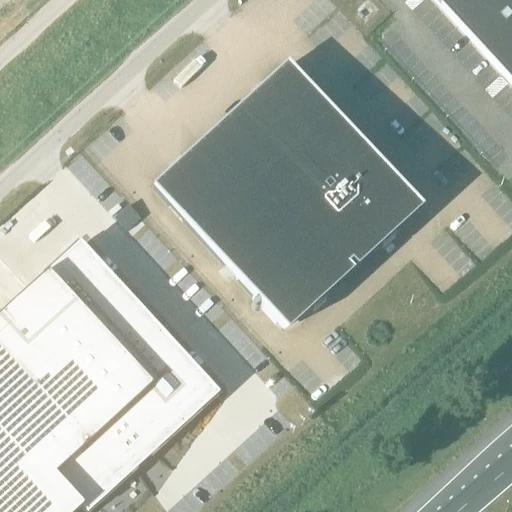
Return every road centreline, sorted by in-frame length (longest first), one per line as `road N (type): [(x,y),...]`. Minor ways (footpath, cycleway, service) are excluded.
road 1 (unknown): [(164,145),(146,178),(157,230),(296,381),(315,386),(348,376),(454,268),(458,252),(439,213),(286,45),(254,55)]
road 2 (tertiary): [(0,194),(212,0)]
road 3 (unknown): [(164,145),(254,55)]
